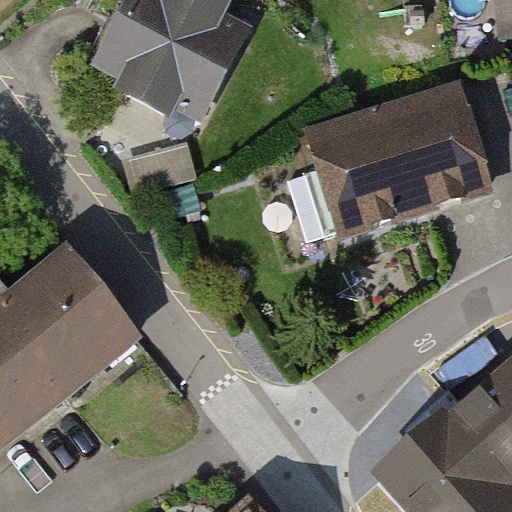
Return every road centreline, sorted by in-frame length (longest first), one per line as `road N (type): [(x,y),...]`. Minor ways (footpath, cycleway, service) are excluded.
road 1 (residential): [(0,111),(274,456)]
road 2 (residential): [(511,286),(333,405),(274,456)]
